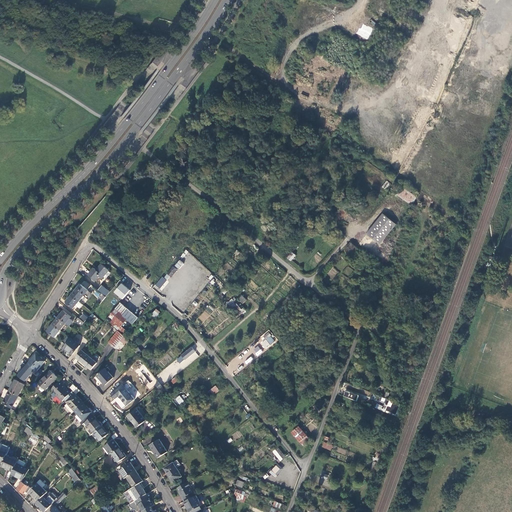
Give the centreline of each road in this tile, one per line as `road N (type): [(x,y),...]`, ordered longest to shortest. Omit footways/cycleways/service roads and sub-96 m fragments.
road 1 (unclassified): [(305,468),(357,325),(142,147)]
road 2 (primary): [(2,281),(25,244),(114,154),(226,0)]
road 3 (primary): [(214,0),(107,147),(0,259)]
road 4 (unclassified): [(305,468),(179,317),(87,248)]
road 5 (residential): [(30,334),(100,405),(176,511)]
